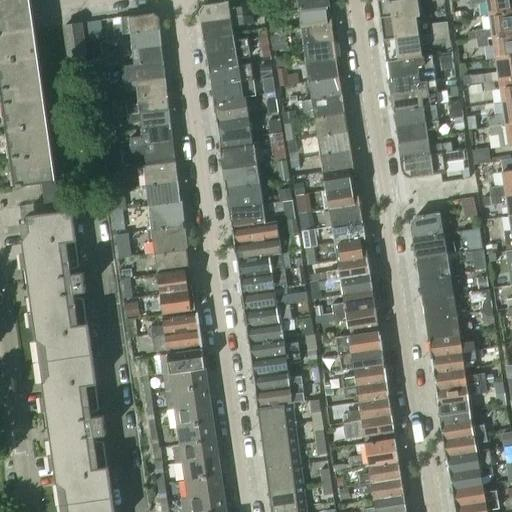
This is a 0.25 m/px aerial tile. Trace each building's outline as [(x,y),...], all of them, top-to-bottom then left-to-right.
[(30,0),(0,0),(0,81),(15,187),(43,183),(46,203),(60,201),(57,179),(56,180),(32,12),(30,0)] [(289,0),(290,11),(300,10),(330,5),(329,0),(289,0)] [(380,0),(377,1),(379,18),(401,15),(401,19),(415,17),(419,17),(417,4),(430,2),(442,0),(380,0)] [(511,0),(469,0),(471,5),(487,2),(489,16),(511,12),(511,0)] [(199,12),(201,23),(242,16),(241,7),(229,9),(228,2),(204,6),(204,5),(199,12)] [(330,5),(300,10),(302,28),(332,24),(330,5)] [(491,29),(471,32),(472,41),(487,38),(493,37),(511,34),(511,12),(489,16),(491,29)] [(122,23),(113,24),(115,36),(124,35),(160,29),(159,18),(154,13),(153,14),(122,18),(122,23)] [(242,16),(201,23),(203,39),(232,34),(231,27),(244,25),(253,23),(252,15),(242,16)] [(401,15),(379,18),(382,40),(404,37),(404,39),(418,37),(415,17),(401,19),(401,15)] [(446,23),(430,25),(431,35),(447,33),(446,23)] [(81,24),(64,27),(69,57),(86,54),(81,24)] [(332,24),(302,28),(304,46),(335,42),(332,24)] [(132,41),(120,43),(120,47),(121,51),(121,52),(162,45),(160,29),(124,35),(131,34),(132,41)] [(404,37),(382,40),(386,63),(431,57),(431,56),(421,57),(419,46),(449,42),(447,33),(431,35),(418,37),(404,39),(404,37)] [(232,34),(203,39),(206,55),(247,48),(246,39),(234,41),(232,34)] [(511,34),(493,37),(493,38),(496,59),(511,56),(511,34)] [(487,38),(472,41),(473,49),(478,48),(489,46),(487,39),(493,38),(493,37),(487,38)] [(335,42),(304,46),(307,64),(338,60),(335,42)] [(162,45),(121,52),(122,60),(134,58),(135,65),(164,61),(162,45)] [(247,48),(206,55),(208,70),(237,66),(236,59),(248,56),(247,48)] [(511,56),(496,59),(499,81),(511,79),(511,56)] [(431,57),(386,63),(388,79),(433,73),(431,57)] [(338,60),(307,64),(310,82),(340,78),(338,60)] [(135,65),(122,66),(123,74),(124,83),(166,77),(164,61),(135,65)] [(237,66),(208,70),(210,86),(252,79),(251,71),(249,64),(237,66)] [(433,73),(388,79),(390,96),(435,89),(433,73)] [(483,75),(484,83),(494,82),(493,73),(483,75)] [(166,77),(124,83),(125,91),(138,90),(138,97),(168,93),(166,77)] [(272,77),(262,79),(265,94),(275,92),(272,77)] [(340,78),(310,82),(313,100),(343,96),(340,78)] [(252,79),(210,86),(213,102),(242,98),(244,98),(244,97),(254,95),(253,88),(252,79)] [(511,79),(499,81),(503,103),(511,101),(511,79)] [(494,82),(484,83),(485,92),(495,90),(494,82)] [(435,89),(390,96),(392,111),(437,105),(435,89)] [(139,104),(127,105),(128,115),(170,109),(168,93),(138,97),(139,104)] [(313,100),(305,101),(307,119),(315,118),(346,114),(343,96),(313,100)] [(242,98),(213,102),(216,122),(247,117),(244,98),(242,98)] [(499,117),(489,118),(491,127),(501,125),(506,125),(511,123),(511,101),(503,103),(505,115),(499,116),(499,117)] [(437,105),(392,111),(394,127),(436,121),(435,112),(434,106),(437,105)] [(170,109),(128,115),(129,123),(141,122),(142,129),(172,125),(170,109)] [(346,114),(315,118),(318,136),(349,132),(346,114)] [(247,117),(216,122),(218,142),(219,142),(250,137),(247,117)] [(436,121),(394,127),(396,143),(426,139),(425,132),(437,130),(436,121)] [(501,125),(491,127),(492,135),(499,134),(502,148),(511,146),(511,123),(506,125),(501,125)] [(143,136),(131,137),(132,147),(173,141),(172,125),(142,129),(143,136)] [(349,132),(318,136),(321,155),(351,150),(349,132)] [(250,137),(219,142),(220,150),(223,170),(256,165),(253,145),(251,145),(250,137)] [(426,139),(396,143),(399,159),(440,153),(439,144),(427,146),(426,139)] [(173,141),(132,147),(133,155),(145,153),(146,161),(175,157),(173,141)] [(351,150),(321,155),(324,173),(354,168),(351,150)] [(440,153),(399,159),(401,174),(406,178),(443,172),(441,163),(462,160),(461,151),(440,154),(440,153)] [(500,187),(490,189),(491,197),(502,195),(507,195),(511,193),(511,158),(507,160),(509,171),(503,172),(505,186),(500,187)] [(176,161),(144,165),(147,186),(179,181),(176,161)] [(256,165),(223,170),(225,189),(259,184),(256,165)] [(354,168),(324,173),(327,191),(357,186),(354,168)] [(179,181),(147,186),(149,206),(181,201),(179,181)] [(259,184),(225,189),(228,209),(262,204),(259,184)] [(327,191),(321,192),(324,209),(330,209),(360,204),(357,186),(327,191)] [(502,195),(491,197),(493,205),(508,203),(510,216),(511,216),(511,193),(507,195),(502,195)] [(181,201),(149,206),(152,230),(185,225),(181,201)] [(262,204),(228,209),(231,229),(265,224),(262,204)] [(324,209),(322,210),(325,228),(333,226),(363,221),(360,204),(330,209),(324,209)] [(71,270),(79,267),(76,241),(72,210),(27,216),(28,221),(20,223),(23,239),(22,239),(24,253),(21,253),(23,268),(26,268),(32,311),(29,311),(31,327),(35,326),(37,340),(43,382),(45,396),(41,396),(44,412),(47,411),(53,454),(50,454),(52,470),(55,469),(57,483),(58,483),(61,511),(114,511),(104,442),(95,440),(95,436),(106,435),(104,415),(92,417),(92,413),(100,410),(84,298),(75,297),(75,293),(86,292),(83,272),(72,274),(71,270)] [(408,224),(411,239),(441,235),(438,214),(413,217),(408,224)] [(363,221),(333,226),(336,244),(366,239),(363,221)] [(265,224),(231,229),(234,245),(278,238),(276,222),(265,224)] [(185,225),(152,230),(156,254),(188,249),(185,225)] [(411,239),(414,259),(445,255),(441,235),(411,239)] [(128,238),(118,239),(120,258),(130,256),(128,238)] [(278,238),(234,245),(236,260),(269,256),(280,254),(278,238)] [(366,239),(336,244),(339,262),(369,257),(366,239)] [(188,249),(156,254),(158,274),(190,269),(188,249)] [(269,256),(236,260),(239,277),(283,271),(280,254),(269,256)] [(414,259),(418,280),(448,275),(445,255),(414,259)] [(340,270),(328,272),(329,280),(372,274),(369,257),(339,262),(340,270)] [(190,269),(158,274),(161,293),(193,289),(190,269)] [(283,271),(239,277),(241,294),(286,288),(283,271)] [(329,280),(317,282),(319,290),(330,288),(343,286),(344,295),(374,290),(372,274),(329,280)] [(418,280),(421,300),(452,295),(448,275),(418,280)] [(286,288),(241,294),(244,311),(278,306),(306,302),(305,293),(287,295),(286,288)] [(193,289),(161,293),(163,314),(196,309),(193,289)] [(345,303),(333,305),(334,313),(377,307),(374,290),(344,295),(345,303)] [(452,295),(421,300),(425,321),(455,316),(452,295)] [(278,306),(244,311),(246,328),(281,323),(278,306)] [(377,307),(334,313),(336,322),(348,320),(349,328),(350,328),(351,336),(381,331),(379,324),(377,307)] [(164,326),(152,327),(153,336),(200,329),(198,313),(163,318),(164,326)] [(455,316),(425,321),(427,341),(458,336),(455,316)] [(281,323),(246,328),(249,344),(283,339),(282,331),(294,329),(292,321),(281,323)] [(200,329),(153,336),(155,351),(202,345),(200,329)] [(350,336),(338,338),(339,345),(341,355),(383,348),(381,331),(351,336),(350,336)] [(305,335),(308,351),(316,350),(314,334),(305,335)] [(458,336),(427,341),(430,358),(472,352),(471,342),(459,343),(458,336)] [(283,339),(249,344),(249,346),(250,356),(251,359),(297,353),(296,344),(284,346),(283,339)] [(383,348),(341,355),(343,371),(355,370),(386,365),(383,348)] [(161,356),(163,374),(207,368),(204,349),(161,356)] [(472,352),(430,358),(432,374),(462,370),(461,363),(474,361),(472,352)] [(297,353),(251,359),(253,375),(287,370),(286,363),(298,361),(297,353)] [(356,377),(344,378),(346,388),(388,382),(386,365),(355,370),(356,377)] [(163,374),(166,392),(209,385),(207,368),(163,374)] [(287,370),(253,375),(255,391),(301,385),(300,376),(288,378),(287,370)] [(462,370),(432,374),(434,391),(486,384),(484,374),(476,375),(463,377),(462,370)] [(388,382),(346,388),(347,397),(359,396),(360,402),(391,398),(388,382)] [(486,384),(434,391),(437,408),(438,416),(469,411),(467,404),(466,396),(478,394),(487,393),(486,384)] [(168,410),(176,408),(212,403),(209,385),(166,392),(168,410)] [(301,385),(255,391),(257,407),(257,408),(292,403),(290,394),(302,393),(301,385)] [(361,410),(349,411),(351,421),(393,415),(391,398),(360,402),(361,410)] [(312,400),(313,413),(322,411),(320,399),(312,400)] [(171,427),(179,426),(214,421),(212,403),(176,408),(168,410),(171,427)] [(292,403),(257,408),(260,429),(295,424),(292,403)] [(469,411),(438,416),(440,424),(439,424),(442,441),(485,434),(483,425),(471,427),(469,411)] [(351,422),(345,423),(347,439),(354,438),(365,436),(366,443),(396,439),(395,431),(396,431),(393,415),(351,421),(351,422)] [(179,426),(181,444),(217,439),(214,421),(179,426)] [(295,424),(260,429),(263,449),(298,444),(295,424)] [(324,427),(316,429),(317,441),(326,440),(324,427)] [(485,434),(442,441),(445,457),(476,452),(474,444),(486,442),(485,434)] [(360,455),(352,457),(353,465),(370,462),(370,466),(401,461),(397,438),(396,439),(366,443),(358,444),(360,455)] [(176,463),(184,462),(220,457),(217,439),(181,444),(174,445),(176,463)] [(326,440),(317,441),(319,454),(328,452),(326,440)] [(298,444),(263,449),(266,469),(300,464),(298,444)] [(476,452),(445,457),(448,474),(490,467),(489,458),(488,450),(476,452)] [(155,454),(157,466),(163,465),(162,453),(155,454)] [(184,462),(187,480),(222,475),(220,457),(184,462)] [(371,473),(360,475),(361,485),(403,478),(401,461),(370,466),(371,473)] [(300,464),(266,469),(269,489),(303,484),(300,464)] [(163,465),(157,466),(158,478),(165,477),(163,465)] [(490,467),(448,474),(451,490),(481,485),(480,477),(492,475),(490,467)] [(330,468),(321,469),(323,482),(332,480),(330,468)] [(187,480),(189,497),(225,492),(222,475),(187,480)] [(403,478),(361,485),(363,494),(374,492),(376,499),(406,494),(403,478)] [(323,482),(325,494),(334,493),(332,480),(323,482)] [(303,484),(269,489),(271,509),(306,505),(303,484)] [(481,485),(451,490),(454,507),(496,500),(495,491),(483,493),(481,485)] [(160,490),(162,502),(168,501),(167,489),(160,490)] [(181,499),(183,511),(214,511),(227,510),(225,492),(189,497),(181,499)] [(377,507),(365,509),(365,511),(401,511),(409,511),(406,494),(376,499),(377,507)] [(496,500),(454,507),(454,511),(485,511),(486,511),(498,509),(496,500)]
